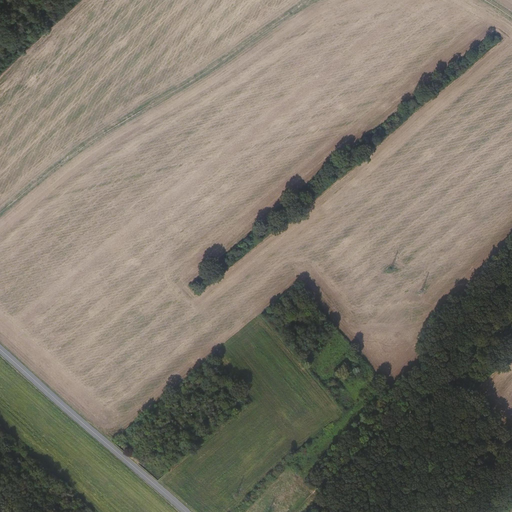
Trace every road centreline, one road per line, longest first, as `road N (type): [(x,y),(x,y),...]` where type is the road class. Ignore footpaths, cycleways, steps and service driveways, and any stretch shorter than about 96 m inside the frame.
road 1 (track): [(0,216),(99,138),(308,0)]
road 2 (residential): [(0,348),(186,511)]
